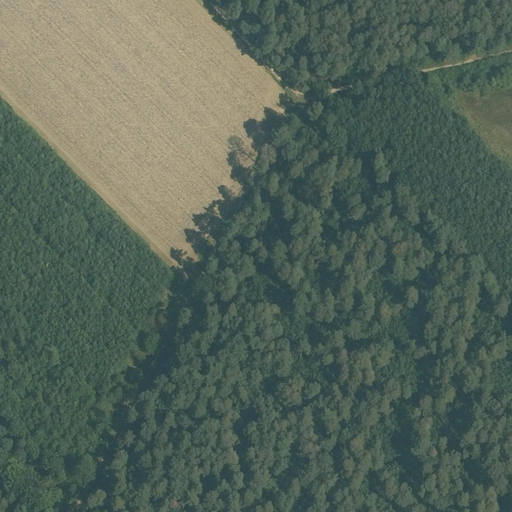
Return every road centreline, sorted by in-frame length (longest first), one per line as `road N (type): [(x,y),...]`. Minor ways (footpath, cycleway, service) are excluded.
road 1 (track): [(305,102),(263,160),(76,511)]
road 2 (track): [(305,102),(511,310)]
road 3 (track): [(511,53),(342,85),(305,102)]
road 4 (track): [(305,102),(211,0)]
